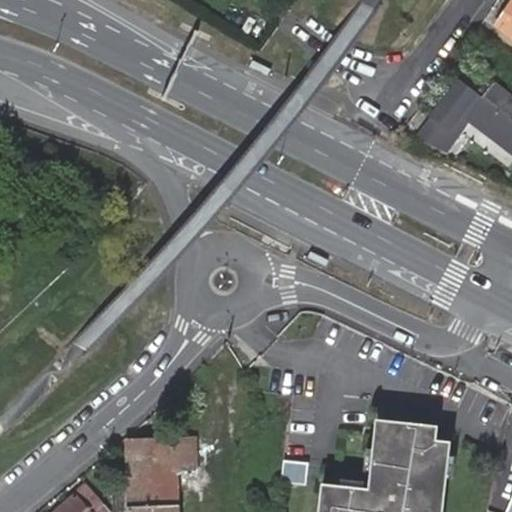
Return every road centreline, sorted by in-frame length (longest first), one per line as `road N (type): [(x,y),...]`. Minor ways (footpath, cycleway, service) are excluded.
road 1 (primary): [(83,85),(491,294)]
road 2 (primary): [(511,243),(140,63)]
road 3 (residential): [(6,511),(149,387),(206,307)]
road 4 (residential): [(256,281),(306,284),(450,343),(469,332),(491,294)]
road 5 (unclassified): [(83,85),(159,163),(194,262)]
road 6 (primary): [(140,63),(0,0)]
road 7 (residential): [(467,0),(408,82),(379,87)]
